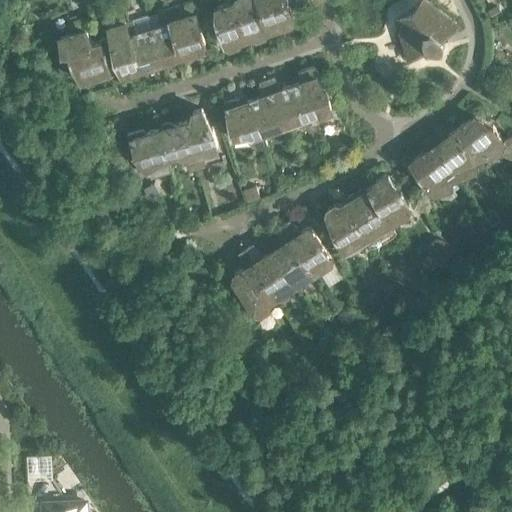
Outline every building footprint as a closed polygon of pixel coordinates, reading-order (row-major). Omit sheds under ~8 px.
[(267,30),(256,0),(235,0),(235,1),(247,36),(253,35),(257,37),(265,34),(267,30)] [(256,0),(267,30),(291,21),(293,18),(287,0),(256,0)] [(448,32),(451,32),(453,22),(425,0),(418,9),(407,17),(397,20),(408,58),(410,57),(410,55),(418,56),(419,53),(427,47),(436,53),(442,48),(439,38),(448,32)] [(167,9),(167,10),(167,9),(181,55),(184,54),(185,57),(198,55),(197,45),(205,42),(196,12),(198,11),(191,1),(167,9)] [(247,36),(235,1),(216,7),(217,17),(226,44),(230,46),(239,43),(241,39),(247,36)] [(111,37),(101,40),(111,70),(119,68),(122,73),(140,68),(130,34),(122,9),(114,11),(116,24),(109,27),(111,37)] [(167,9),(167,10),(160,12),(162,25),(153,27),(163,60),(181,55),(167,9)] [(81,79),(111,70),(101,40),(93,42),(86,29),(87,28),(82,18),(69,22),(72,32),(61,36),(63,52),(70,52),(73,63),(81,79)] [(163,60),(153,27),(130,34),(140,68),(163,60)] [(301,82),(292,85),(303,118),(309,130),(316,127),(315,118),(331,109),(326,88),(324,89),(317,76),(319,75),(314,66),(299,71),(301,82)] [(274,77),(267,79),(283,125),(303,118),(292,85),(282,88),(282,89),(278,90),(276,81),(274,77)] [(283,125),(267,79),(260,82),(260,87),(264,95),(261,97),(260,96),(251,99),(262,132),(283,125)] [(265,145),(262,132),(251,99),(240,103),(238,99),(226,101),(232,135),(249,132),(258,148),(265,145)] [(192,119),(184,121),(197,167),(205,165),(202,151),(218,146),(213,129),(202,109),(193,111),(192,119)] [(476,116),(456,130),(476,158),(499,150),(511,155),(511,137),(504,140),(493,126),(476,116)] [(197,167),(184,121),(174,124),(170,122),(162,124),(160,128),(168,154),(180,151),(184,156),(190,169),(197,167)] [(168,154),(160,128),(147,132),(143,130),(127,134),(133,153),(137,152),(146,165),(159,157),(168,154)] [(476,158),(456,130),(445,137),(438,130),(431,135),(453,166),(459,178),(476,172),(476,158)] [(453,166),(431,135),(424,140),(428,149),(411,161),(427,184),(425,188),(435,195),(450,189),(451,181),(459,178),(453,166)] [(375,184),(369,187),(395,229),(390,222),(412,209),(401,190),(397,189),(388,176),(384,174),(376,179),(375,184)] [(154,183),(144,189),(149,199),(160,193),(154,183)] [(255,186),(243,190),(247,202),(260,198),(255,186)] [(395,229),(369,187),(357,195),(354,194),(348,197),(347,201),(346,201),(372,243),(376,243),(392,233),(395,229)] [(372,243),(346,201),(340,205),(336,204),(328,209),(327,213),(336,227),(335,232),(346,250),(350,251),(358,246),(359,242),(368,236),(372,243)] [(492,209),(484,213),(492,223),(500,217),(492,209)] [(289,220),(283,225),(311,269),(317,266),(319,268),(323,269),(331,264),(332,260),(312,228),(308,227),(301,231),(289,220)] [(311,269),(283,225),(276,229),(280,238),(284,242),(280,248),(274,252),(293,281),(295,280),(298,282),(301,283),(304,282),(306,279),(307,276),(306,273),(311,269)] [(453,228),(442,235),(452,250),(463,242),(453,228)] [(440,235),(425,246),(437,263),(452,252),(440,235)] [(253,244),(246,248),(275,293),(277,291),(279,294),(283,294),(286,293),(288,291),(289,287),(288,284),(293,281),(274,252),(268,256),(261,256),(260,251),(253,244)] [(275,293),(246,248),(240,252),(245,267),(235,273),(234,278),(255,311),(260,312),(268,307),(269,303),(266,298),(275,293)] [(393,278),(385,283),(391,293),(399,288),(393,278)] [(349,305),(340,312),(348,324),(358,317),(349,305)] [(42,503),(42,500),(35,500),(35,511),(84,511),(84,505),(85,505),(84,501),(42,503)]
